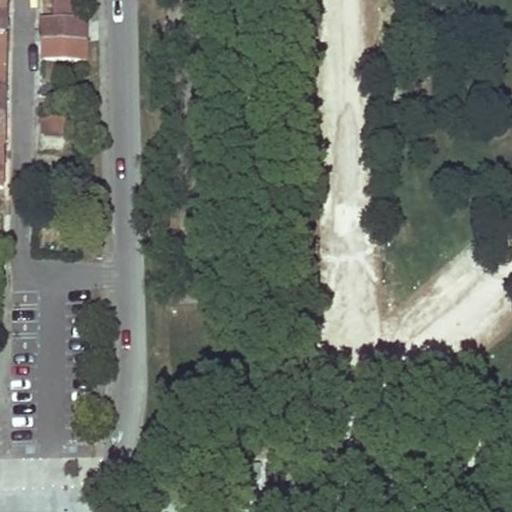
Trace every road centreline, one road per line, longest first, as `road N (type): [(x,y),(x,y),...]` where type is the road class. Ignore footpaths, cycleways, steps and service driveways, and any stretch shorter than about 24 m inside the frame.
road 1 (residential): [(129,277),(50,271),(28,262),(22,249),(24,0)]
road 2 (residential): [(0,503),(115,502),(128,410),(129,277)]
road 3 (residential): [(129,277),(124,0)]
